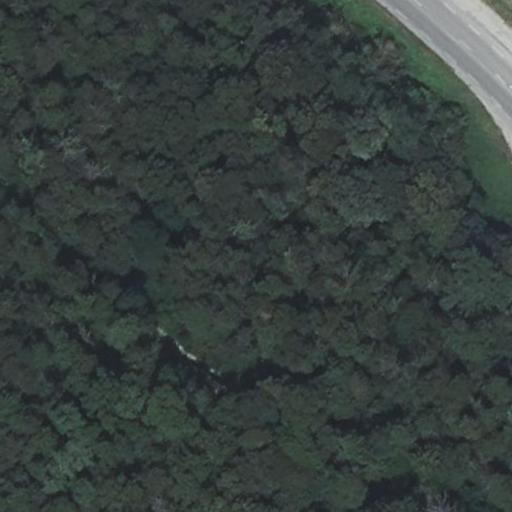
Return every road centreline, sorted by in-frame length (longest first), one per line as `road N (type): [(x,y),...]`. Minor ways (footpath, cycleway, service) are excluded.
road 1 (track): [(478,511),(394,488),(193,359),(72,266),(0,191)]
road 2 (primary): [(511,90),(417,0)]
